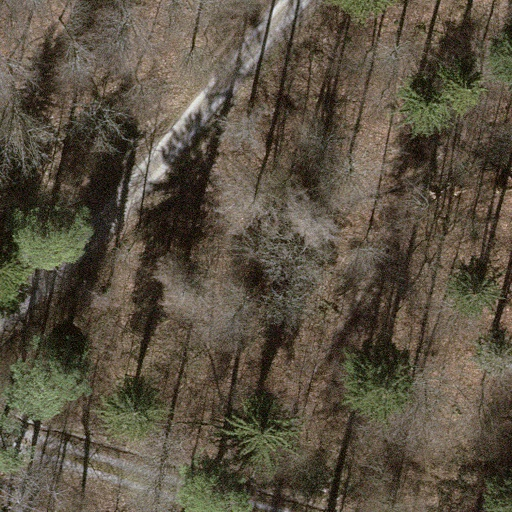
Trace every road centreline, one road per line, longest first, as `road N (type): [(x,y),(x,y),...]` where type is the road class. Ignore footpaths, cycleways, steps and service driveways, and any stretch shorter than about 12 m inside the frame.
road 1 (track): [(296,0),(232,47),(117,227),(0,311)]
road 2 (track): [(275,511),(0,439)]
